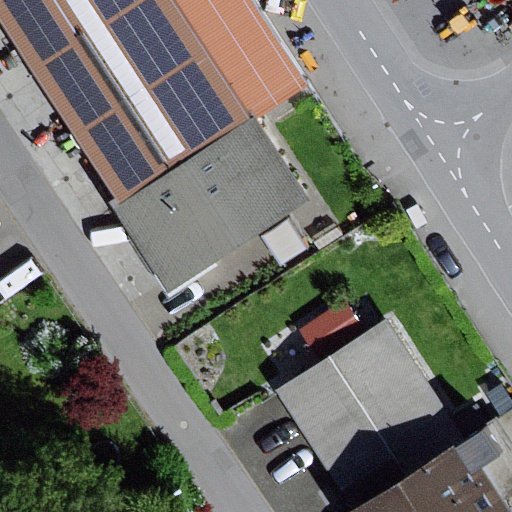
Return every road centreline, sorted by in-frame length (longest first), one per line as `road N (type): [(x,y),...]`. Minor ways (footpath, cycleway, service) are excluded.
road 1 (residential): [(0,152),(241,511)]
road 2 (unclassified): [(340,0),(436,149)]
road 3 (track): [(436,149),(511,271)]
